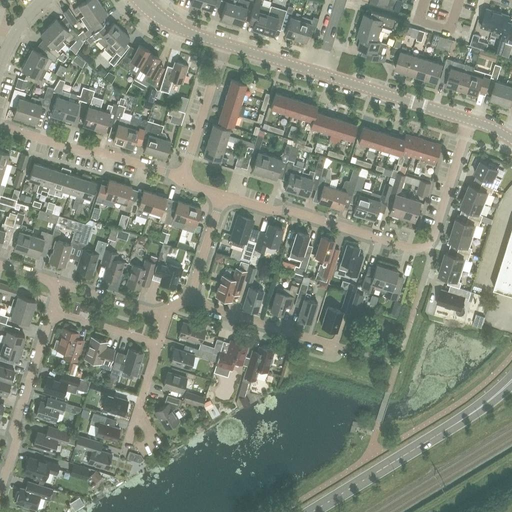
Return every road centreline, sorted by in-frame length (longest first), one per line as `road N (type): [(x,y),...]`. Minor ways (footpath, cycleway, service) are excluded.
road 1 (primary): [(312,511),(511,380)]
road 2 (residential): [(221,195),(295,209),(407,248),(427,244)]
road 3 (residential): [(184,176),(0,125)]
road 4 (residential): [(0,489),(47,310)]
road 5 (tertiary): [(468,119),(314,71)]
road 6 (residential): [(338,345),(187,300)]
road 7 (residential): [(184,176),(224,43)]
road 8 (residential): [(427,244),(468,119)]
